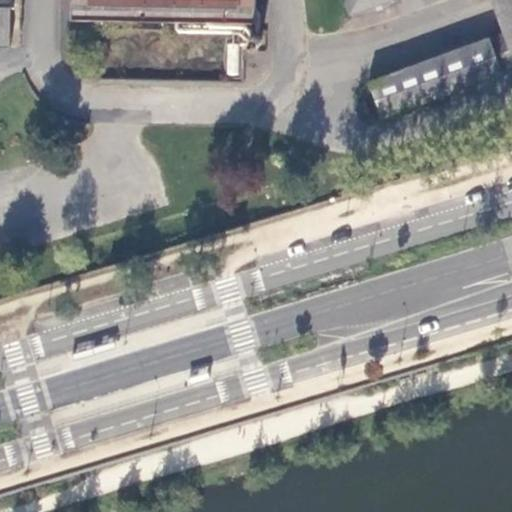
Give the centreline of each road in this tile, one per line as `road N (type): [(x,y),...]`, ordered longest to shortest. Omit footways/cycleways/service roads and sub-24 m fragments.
road 1 (primary): [(0,457),(511,299)]
road 2 (primary): [(511,202),(0,355)]
